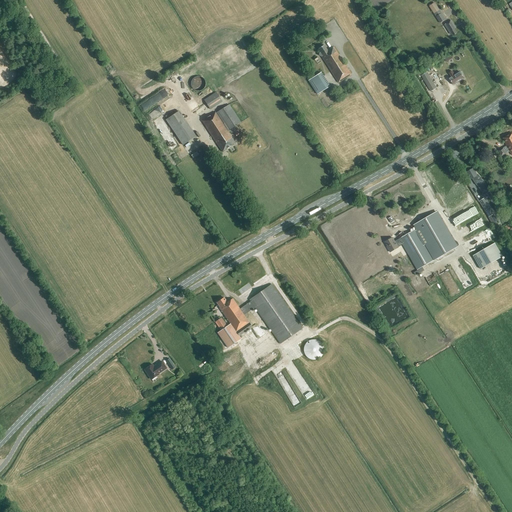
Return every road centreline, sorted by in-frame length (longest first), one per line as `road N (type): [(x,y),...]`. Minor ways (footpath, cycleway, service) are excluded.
road 1 (track): [(308,332),(342,318),(381,338),(496,511)]
road 2 (unclassified): [(2,466),(24,431),(92,365),(214,275)]
road 3 (primary): [(0,443),(93,352),(209,268)]
road 4 (primary): [(267,234),(407,158)]
road 5 (unclassified): [(272,242),(412,166)]
road 6 (track): [(291,0),(167,81)]
road 7 (track): [(260,225),(191,120)]
